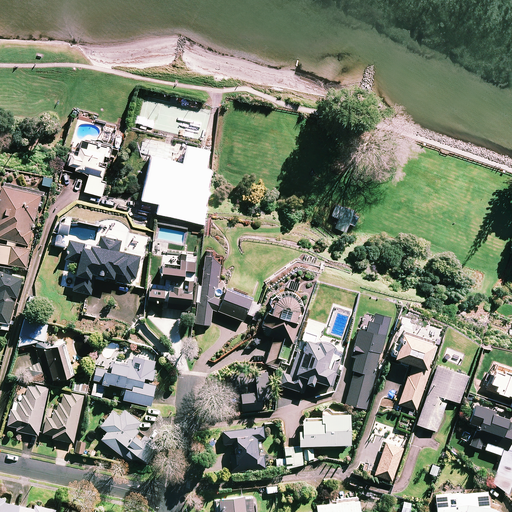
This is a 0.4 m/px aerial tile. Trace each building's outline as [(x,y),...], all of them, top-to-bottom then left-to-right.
[(123,135),(117,133),(114,144),(120,146),(123,135)] [(111,146),(80,138),(76,153),(70,151),(66,165),(75,167),(74,169),(88,173),(84,191),(102,196),(106,181),(101,180),(107,161),(103,160),(104,156),(108,157),(111,146)] [(153,166),(179,171),(180,163),(155,158),(153,166)] [(179,171),(153,166),(146,197),(162,201),(159,214),(203,224),(206,209),(198,207),(199,202),(203,203),(206,191),(202,190),(205,177),(179,171)] [(53,178),(44,177),(44,185),(52,186),(53,178)] [(0,243),(0,262),(27,267),(30,249),(15,246),(16,242),(28,245),(33,229),(36,230),(38,223),(34,222),(42,195),(4,185),(0,201),(0,237),(8,240),(7,245),(0,243)] [(354,210),(335,204),(331,216),(339,219),(335,228),(346,232),(349,224),(354,226),(357,217),(352,215),(354,210)] [(59,223),(57,233),(62,234),(67,235),(69,225),(59,223)] [(84,242),(69,239),(67,249),(72,250),(71,253),(66,252),(64,259),(79,262),(73,290),(91,294),(96,273),(111,276),(110,278),(129,282),(131,276),(136,277),(141,255),(119,251),(122,240),(100,235),(98,245),(90,244),(90,247),(83,246),(84,242)] [(186,281),(185,288),(170,286),(171,282),(165,282),(165,285),(151,284),(149,300),(168,302),(167,307),(191,310),(197,255),(183,254),(181,266),(165,264),(163,278),(186,281)] [(222,259),(206,257),(202,286),(198,285),(196,301),(198,302),(195,323),(211,325),(213,309),(244,321),(253,298),(226,285),(221,298),(214,297),(215,286),(218,287),(222,259)] [(23,278),(0,271),(0,320),(10,324),(17,296),(18,297),(23,278)] [(288,280),(286,289),(300,292),(302,284),(288,280)] [(270,314),(267,313),(261,333),(273,337),(265,363),(278,367),(281,360),(286,362),(299,324),(295,322),(296,317),(298,315),(299,313),(300,311),(301,308),(301,305),(301,303),(300,300),(299,298),(297,296),(295,294),(293,292),(291,291),(288,291),(285,290),(283,291),(280,291),(278,293),(276,294),(274,296),(272,298),(271,301),(271,303),(270,306),(271,309),(271,311),(270,314)] [(36,343),(37,349),(39,349),(45,371),(48,370),(51,380),(75,373),(66,342),(52,346),(52,343),(45,341),(48,323),(25,318),(18,346),(36,343)] [(387,324),(361,318),(353,352),(357,352),(345,403),(366,408),(379,351),(381,352),(387,324)] [(417,407),(428,373),(430,367),(426,366),(435,341),(403,330),(399,344),(394,342),(390,355),(401,359),(400,363),(407,365),(408,362),(412,364),(410,369),(398,403),(409,407),(407,413),(414,416),(417,407)] [(335,374),(340,360),(336,358),(337,358),(338,357),(339,356),(340,356),(340,355),(341,354),(341,352),(341,351),(341,350),(340,349),(340,348),(339,347),(338,347),(318,340),(317,343),(306,339),(302,350),(297,349),(290,371),(285,370),(280,384),(303,392),(307,382),(313,384),(314,379),(329,384),(333,373),(335,374)] [(101,381),(101,382),(108,384),(109,382),(112,383),(112,384),(131,388),(131,390),(124,388),(122,399),(150,406),(156,385),(143,382),(144,377),(152,379),(155,369),(154,369),(155,361),(133,356),(132,359),(128,358),(127,364),(111,360),(109,369),(96,366),(93,379),(101,381)] [(511,368),(494,363),(486,387),(511,396),(511,400),(510,406),(511,406),(511,368)] [(468,376),(437,365),(416,424),(436,431),(447,398),(459,402),(468,376)] [(271,397),(270,369),(255,371),(255,374),(233,376),(234,396),(241,396),(242,411),(262,409),(261,397),(271,397)] [(89,384),(74,381),(72,389),(87,392),(89,384)] [(94,382),(91,394),(102,396),(105,385),(94,382)] [(35,386),(27,385),(25,395),(22,394),(21,401),(18,401),(16,409),(10,408),(7,425),(16,427),(16,430),(38,435),(48,387),(35,384),(35,386)] [(73,442),(84,395),(71,392),(71,394),(63,393),(61,402),(58,401),(56,409),(53,408),(52,417),(46,416),(43,432),(53,434),(52,438),(73,442)] [(491,408),(474,403),(468,421),(476,424),(470,444),(481,448),(483,441),(504,448),(493,482),(508,493),(511,480),(511,448),(510,448),(511,440),(511,422),(506,421),(507,417),(490,412),(491,408)] [(145,442),(135,434),(139,429),(136,427),(141,421),(124,408),(119,415),(113,409),(100,425),(107,431),(101,438),(128,460),(134,452),(136,453),(145,442)] [(349,443),(349,412),(321,412),(321,418),(302,418),(302,430),(299,430),(299,444),(349,443)] [(264,437),(263,426),(222,430),(224,444),(232,443),(233,450),(214,452),(216,473),(265,468),(264,455),(259,455),(257,438),(264,437)] [(398,447),(383,442),(376,464),(391,469),(398,447)] [(302,464),(299,445),(284,447),(287,467),(302,464)] [(313,448),(304,449),(304,459),(313,459),(313,448)] [(439,466),(432,463),(429,473),(436,475),(439,466)] [(487,504),(485,489),(434,493),(435,511),(497,511),(498,508),(487,504)] [(253,511),(252,495),(219,498),(219,500),(215,501),(215,511),(253,511)] [(6,499),(0,497),(0,511),(54,511),(55,510),(33,506),(32,509),(5,503),(6,499)] [(359,511),(358,499),(316,503),(317,511),(359,511)] [(408,511),(411,502),(403,500),(401,511),(405,511),(408,511)]
